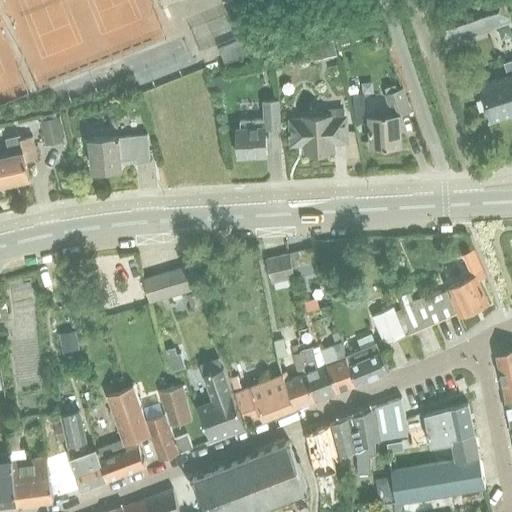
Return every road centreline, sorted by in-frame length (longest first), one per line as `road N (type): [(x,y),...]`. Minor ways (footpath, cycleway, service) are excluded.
road 1 (secondary): [(0,250),(123,224),(511,203)]
road 2 (residential): [(57,511),(478,344)]
road 3 (residential): [(509,511),(478,344)]
